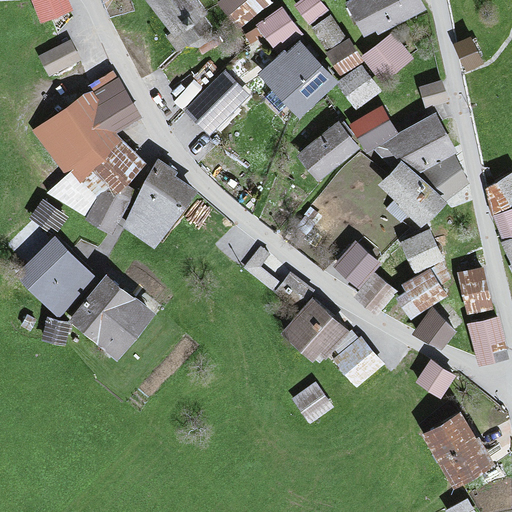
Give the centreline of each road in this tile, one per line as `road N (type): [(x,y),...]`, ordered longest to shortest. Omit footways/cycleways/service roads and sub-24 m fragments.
road 1 (residential): [(511,386),(390,345),(225,207),(162,140),(75,0)]
road 2 (tertiary): [(511,350),(435,0)]
